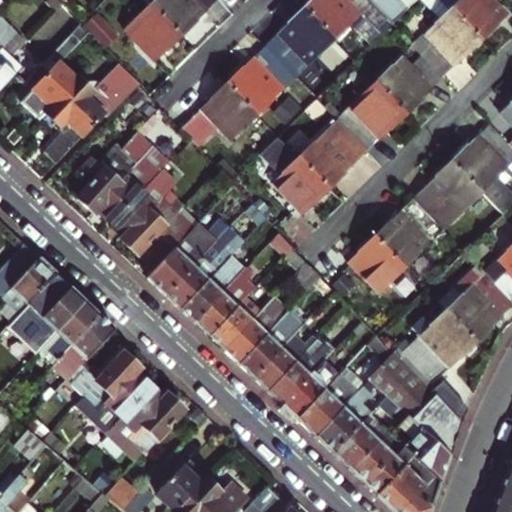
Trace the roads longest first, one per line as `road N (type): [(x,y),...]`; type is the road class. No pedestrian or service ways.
road 1 (residential): [(0,183),(350,511)]
road 2 (tertiary): [(511,371),(455,511)]
